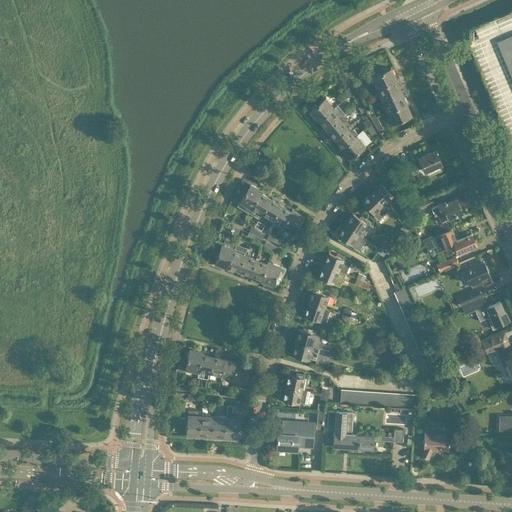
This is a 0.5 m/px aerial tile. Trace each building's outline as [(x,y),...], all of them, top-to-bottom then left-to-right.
[(511,9),(464,30),(511,143),(511,9)] [(372,76),(377,88),(396,80),(391,68),(388,69),(387,68),(383,70),(383,71),(372,76)] [(397,81),(396,80),(377,88),(382,99),(401,91),(399,86),(400,85),(398,81),(397,81)] [(351,86),(355,93),(360,90),(355,83),(351,86)] [(353,94),(349,88),(344,91),(348,97),(353,94)] [(403,97),(401,91),(382,99),(387,111),(406,103),(406,102),(407,101),(405,96),(403,97)] [(353,99),(356,103),(362,100),(360,95),(353,99)] [(319,119),(333,107),(325,97),(315,105),(314,105),(311,107),(311,109),(309,110),(318,121),(320,119),(319,119)] [(365,104),(362,100),(356,103),(358,108),(365,104)] [(411,115),(406,103),(387,111),(392,123),(403,118),(404,119),(408,117),(408,116),(411,115)] [(368,109),(365,104),(358,108),(361,113),(368,109)] [(342,115),(343,115),(345,114),(337,105),(334,108),(333,107),(319,119),(320,119),(327,128),(342,115)] [(335,137),(348,125),(350,124),(343,115),(342,115),(327,128),(335,137)] [(370,117),(374,124),(379,121),(375,115),(370,117)] [(363,122),(367,128),(371,125),(368,119),(363,122)] [(382,127),(379,121),(374,124),(378,130),(382,127)] [(354,129),(352,130),(348,125),(335,137),(342,146),(356,135),(357,133),(354,129)] [(375,132),(371,125),(367,128),(371,134),(375,132)] [(356,135),(342,146),(341,147),(349,158),(351,156),(352,157),(356,154),(355,152),(364,145),(356,135)] [(404,164),(409,176),(415,173),(414,169),(422,166),(424,171),(441,164),(435,150),(418,157),(419,159),(411,163),(410,161),(404,164)] [(381,183),(372,191),(384,204),(393,195),(391,194),(393,193),(389,189),(388,190),(381,183)] [(251,208),(253,206),(261,193),(262,191),(251,184),(249,187),(248,186),(245,190),(246,191),(240,201),(251,208)] [(384,204),(372,191),(363,200),(365,202),(364,203),(367,207),(368,206),(374,212),(372,213),(378,219),(388,209),(384,204)] [(263,212),(271,199),(261,193),(253,206),(258,209),(257,211),(254,216),(259,218),(262,214),(263,212)] [(431,198),(420,202),(412,205),(415,211),(433,203),(431,198)] [(272,220),(281,205),(271,199),(263,212),(268,215),(267,217),(272,220)] [(438,205),(431,208),(434,214),(437,213),(441,222),(449,218),(449,217),(462,211),(456,199),(447,203),(446,201),(438,204),(438,205)] [(291,211),(281,205),(272,220),(276,222),(277,220),(283,224),(291,211)] [(292,209),(291,211),(283,224),(282,226),(293,232),(291,235),(298,240),(304,230),(297,226),(299,223),(300,223),(303,219),(302,218),(303,216),(292,209)] [(352,213),(345,223),(367,238),(374,227),(369,223),(370,222),(361,215),(359,218),(352,213)] [(242,226),(244,221),(237,218),(235,223),(242,226)] [(408,220),(405,224),(410,229),(414,226),(408,220)] [(345,223),(338,233),(340,235),(340,236),(344,239),(345,238),(351,242),(350,244),(358,250),(367,238),(345,223)] [(410,229),(405,224),(401,228),(406,233),(410,229)] [(238,234),(240,229),(233,226),(231,231),(238,234)] [(471,234),(456,241),(451,230),(431,239),(437,253),(446,249),(448,251),(451,249),(451,247),(453,246),(453,248),(455,247),(458,253),(465,250),(465,249),(475,244),(471,234)] [(276,237),(276,236),(269,233),(267,238),(274,241),(276,237)] [(283,240),(276,236),(276,237),(274,241),(280,245),(283,240)] [(228,265),(234,249),(222,245),(223,243),(215,240),(212,250),(218,253),(216,255),(215,259),(216,260),(215,263),(227,268),(228,266),(228,265)] [(270,249),(272,244),(265,240),(263,246),(270,249)] [(383,243),(380,248),(386,252),(389,248),(383,243)] [(279,247),(272,244),(270,249),(277,253),(279,247)] [(386,252),(380,248),(377,252),(383,257),(386,252)] [(239,270),(245,253),(240,251),(240,253),(233,251),(234,249),(228,265),(228,266),(239,270)] [(328,252),(323,264),(345,273),(351,260),(345,258),(345,259),(343,258),(343,257),(339,255),(338,256),(328,252)] [(250,274),(255,259),(249,257),(250,254),(245,253),(239,270),(250,274)] [(476,263),(473,256),(458,263),(460,266),(461,266),(463,271),(461,273),(465,281),(467,280),(468,282),(470,282),(472,286),(486,280),(484,273),(487,272),(482,260),(476,263)] [(261,278),(266,263),(260,261),(261,259),(256,257),(255,259),(250,274),(261,278)] [(458,263),(455,257),(436,265),(439,271),(458,263)] [(261,278),(260,280),(273,285),(274,282),(275,282),(277,278),(276,277),(277,275),(282,277),(286,268),(267,261),(267,263),(261,278)] [(345,273),(323,264),(318,276),(321,277),(320,278),(325,280),(326,279),(332,282),(332,283),(340,287),(345,273)] [(371,284),(364,281),(357,278),(355,283),(362,286),(369,289),(371,284)] [(485,294),(482,286),(455,298),(459,306),(485,294)] [(397,297),(408,292),(406,287),(395,292),(397,297)] [(313,291),(308,302),(325,308),(329,296),(327,296),(328,294),(323,293),(322,294),(313,291)] [(400,302),(411,297),(408,292),(397,297),(400,302)] [(499,302),(488,306),(484,296),(461,305),(465,313),(474,309),(479,321),(487,317),(491,326),(508,319),(505,312),(504,312),(499,302)] [(402,308),(413,303),(411,297),(400,302),(402,308)] [(330,310),(325,308),(308,302),(304,314),(307,315),(307,316),(311,318),(312,317),(326,322),(330,310)] [(415,308),(413,303),(402,308),(404,313),(415,308)] [(407,318),(418,314),(415,308),(404,313),(407,318)] [(352,311),(350,317),(357,319),(358,317),(359,313),(352,311)] [(419,315),(422,322),(430,319),(427,311),(419,315)] [(420,319),(418,314),(407,318),(409,324),(420,319)] [(422,324),(420,319),(409,324),(411,329),(422,324)] [(425,330),(422,324),(411,329),(414,334),(425,330)] [(300,329),(296,342),(313,346),(319,348),(331,351),(333,346),(321,342),(323,336),(315,333),(315,332),(310,331),(310,332),(300,329)] [(427,335),(425,330),(414,334),(416,340),(427,335)] [(511,372),(511,345),(510,346),(504,333),(482,342),(487,352),(496,348),(504,364),(508,363),(511,372)] [(429,340),(427,335),(416,340),(418,345),(429,340)] [(432,346),(429,340),(418,345),(421,351),(432,346)] [(296,342),(293,354),(296,354),(295,356),(300,357),(301,356),(310,358),(316,360),(319,348),(313,346),(296,342)] [(434,351),(432,346),(421,351),(423,356),(434,351)] [(383,348),(380,358),(395,363),(398,353),(383,348)] [(198,371),(202,352),(190,349),(189,352),(188,352),(187,356),(188,357),(188,359),(180,357),(177,370),(185,371),(186,369),(198,371)] [(425,361),(436,356),(434,351),(423,356),(425,361)] [(210,372),(214,356),(202,354),(203,352),(202,352),(198,371),(210,374),(210,372)] [(455,355),(445,359),(448,366),(458,362),(455,355)] [(221,376),(225,359),(214,356),(210,372),(217,373),(217,375),(221,376)] [(439,362),(436,356),(425,361),(427,367),(432,365),(437,363),(439,362)] [(221,376),(221,378),(233,381),(233,379),(237,361),(225,359),(221,376)] [(237,359),(237,361),(233,379),(246,382),(248,370),(250,370),(251,366),(250,365),(250,362),(237,359)] [(427,367),(422,383),(437,376),(432,365),(427,367)] [(288,374),(285,386),(303,390),(305,377),(303,377),(303,376),(298,374),(298,376),(288,374)] [(309,391),(303,390),(285,386),(283,399),(286,399),(285,401),(290,402),(291,400),(300,402),(307,403),(309,391)] [(511,390),(511,391),(511,392),(511,417),(503,418),(503,422),(499,422),(498,430),(511,429),(511,390)] [(227,405),(226,417),(224,437),(237,438),(238,435),(239,434),(239,430),(238,429),(239,411),(232,411),(233,405),(229,405),(227,405)] [(199,435),(200,415),(201,410),(188,409),(188,414),(187,414),(187,415),(188,415),(187,426),(185,426),(185,431),(187,431),(186,434),(199,435)] [(373,436),(351,434),(353,412),(328,410),(327,424),(335,425),(335,432),(333,432),(333,446),(372,448),(373,445),(374,445),(374,439),(373,439),(373,435),(373,436)] [(318,411),(317,428),(324,429),(325,411),(318,411)] [(212,436),(213,416),(200,415),(199,435),(201,435),(201,437),(206,437),(206,436),(212,436)] [(224,437),(226,417),(213,416),(212,436),(218,436),(218,438),(223,438),(223,437),(224,437)] [(278,434),(277,449),(278,449),(278,447),(296,448),(296,449),(297,449),(298,444),(301,444),(301,446),(312,447),(314,424),(302,423),(301,426),(283,425),(282,434),(278,434)] [(450,439),(450,428),(425,426),(423,448),(424,449),(421,456),(428,459),(432,451),(438,451),(438,449),(449,450),(449,446),(450,445),(450,440),(450,439)] [(394,429),(394,430),(393,442),(394,442),(394,441),(401,442),(402,442),(403,429),(394,429)] [(472,465),(482,465),(481,456),(471,457),(472,465)]
